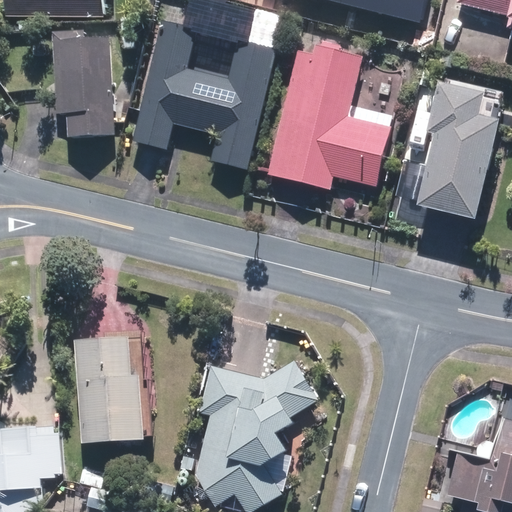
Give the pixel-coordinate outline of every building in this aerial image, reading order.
[(12,0),(12,17),(111,17),(111,0),(12,0)] [(335,0),(428,23),(434,0),(335,0)] [(511,0),(463,0),(463,3),(511,15),(511,0)] [(172,20),(140,141),(175,150),(181,124),(225,135),(218,161),(256,171),(287,49),(246,39),(236,77),(196,67),(206,29),(172,20)] [(76,137),(123,135),(118,37),(93,38),(93,30),(60,32),(64,113),(74,112),(76,137)] [(325,54),(306,49),(274,172),(338,189),(341,176),(384,187),(399,127),(357,116),(372,55),(327,44),(325,54)] [(433,203),(491,218),(511,137),(511,116),(497,113),(502,91),(456,79),(442,130),(451,133),(433,203)] [(90,334),(95,439),(158,436),(155,368),(146,369),(145,332),(90,334)] [(302,356),(269,376),(217,362),(204,410),(217,413),(201,472),(221,506),(244,492),(256,511),(291,490),(274,462),(274,461),(302,444),(291,427),(308,417),(305,411),(327,398),(302,356)] [(471,496),(467,511),(511,511),(511,418),(511,419),(502,458),(468,451),(458,493),(471,496)] [(0,438),(0,511),(37,511),(53,495),(42,485),(51,485),(51,476),(69,475),(68,430),(9,432),(9,438),(0,438)]
